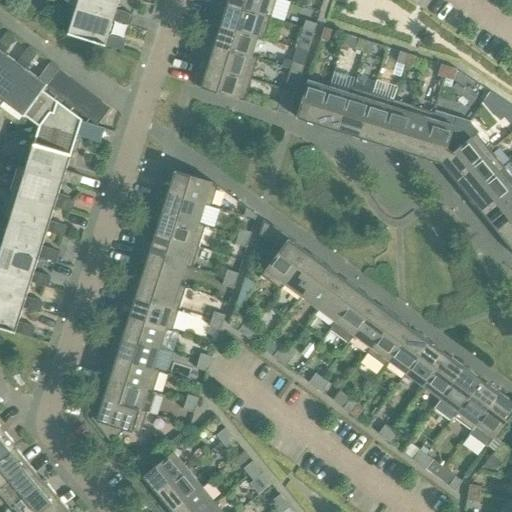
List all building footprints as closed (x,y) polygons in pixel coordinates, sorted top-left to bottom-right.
[(69,0),(68,6),(76,8),(113,20),(129,25),(132,14),(116,9),(118,0),(69,0)] [(221,0),(221,2),(270,18),(275,0),(221,0)] [(223,16),(220,25),(264,38),(270,18),(221,2),(217,14),(223,16)] [(113,20),(76,8),(68,34),(121,50),(124,40),(108,35),(113,20)] [(305,20),(303,28),(314,31),(316,24),(305,20)] [(211,31),(208,43),(257,59),(258,58),(251,55),(256,37),(263,40),(264,38),(220,25),(217,33),(211,31)] [(324,27),(320,39),(328,41),(331,30),(324,27)] [(314,31),(303,28),(300,35),(312,39),(314,31)] [(0,59),(5,53),(15,40),(6,33),(0,40),(0,59)] [(355,50),(362,52),(366,41),(358,38),(355,50)] [(366,41),(362,52),(370,55),(374,43),(366,41)] [(210,57),(207,66),(251,79),(257,59),(208,43),(204,55),(210,57)] [(0,103),(3,100),(5,97),(26,69),(36,55),(27,49),(17,62),(5,53),(0,59),(0,103)] [(396,63),(404,65),(407,54),(400,51),(396,63)] [(407,54),(404,65),(411,67),(415,56),(407,54)] [(292,61),(290,69),(301,73),(303,65),(292,61)] [(3,100),(24,116),(42,91),(57,71),(48,64),(38,78),(26,69),(5,97),(3,100)] [(437,76),(445,78),(448,67),(441,64),(437,76)] [(251,79),(207,66),(204,74),(198,73),(194,86),(244,101),(251,79)] [(448,67),(445,78),(452,80),(456,69),(448,67)] [(301,73),(290,69),(287,77),(299,80),(301,73)] [(296,118),(317,124),(329,87),(307,81),(296,118)] [(317,124),(338,131),(348,97),(351,87),(350,86),(348,93),(329,87),(317,124)] [(338,131),(358,137),(372,93),(351,87),(348,97),(338,131)] [(18,166),(62,181),(78,186),(81,175),(65,170),(80,121),(54,113),(57,102),(42,91),(24,116),(39,126),(25,168),(18,166)] [(358,137),(379,144),(393,100),(372,93),(358,137)] [(379,144),(400,150),(413,106),(393,100),(379,144)] [(279,103),(276,111),(288,115),(290,107),(279,103)] [(400,150),(420,157),(434,113),(413,106),(400,150)] [(420,157),(441,163),(450,150),(469,121),(436,111),(435,113),(434,113),(420,157)] [(450,150),(441,163),(454,180),(490,150),(476,133),(478,131),(469,121),(450,150)] [(454,180),(468,196),(504,167),(490,150),(454,180)] [(18,166),(10,192),(54,206),(70,211),(73,200),(57,196),(62,181),(18,166)] [(468,196),(482,213),(511,188),(511,177),(504,167),(468,196)] [(170,183),(167,192),(211,206),(217,186),(211,182),(168,168),(164,181),(170,183)] [(511,188),(482,213),(496,230),(511,216),(511,188)] [(10,192),(2,217),(46,231),(62,236),(65,226),(49,221),(54,206),(10,192)] [(159,199),(155,211),(205,226),(205,225),(198,222),(204,205),(211,207),(211,206),(167,192),(165,200),(159,199)] [(244,216),(255,219),(256,215),(257,215),(246,207),(244,216)] [(157,225),(154,233),(198,247),(205,226),(155,211),(151,223),(157,225)] [(511,216),(496,230),(509,246),(511,244),(511,216)] [(0,243),(0,244),(38,257),(54,262),(57,251),(41,246),(46,231),(2,217),(9,220),(2,244),(0,243)] [(260,275),(280,289),(307,252),(263,220),(258,235),(279,250),(260,275)] [(240,229),(237,236),(249,240),(251,232),(240,229)] [(146,240),(142,252),(192,267),(198,247),(154,233),(152,242),(146,240)] [(249,240),(237,236),(235,244),(246,247),(249,240)] [(0,244),(0,271),(30,282),(46,287),(50,276),(34,271),(38,257),(0,244)] [(144,266),(141,274),(185,288),(186,286),(179,284),(184,266),(191,269),(192,267),(142,252),(138,264),(144,266)] [(284,284),(301,296),(324,265),(307,252),(280,289),(280,290),(284,284)] [(301,296),(319,309),(342,278),(324,265),(301,296)] [(227,270),(224,277),(236,281),(238,273),(227,270)] [(0,299),(22,307),(38,312),(42,301),(26,296),(30,282),(0,271),(0,299)] [(133,281),(129,293),(179,309),(185,288),(141,274),(139,283),(133,281)] [(236,281),(224,277),(222,285),(233,289),(236,281)] [(319,309),(336,322),(359,291),(342,278),(319,309)] [(377,303),(359,291),(336,322),(330,330),(348,343),(354,335),(377,303)] [(131,308),(129,315),(172,329),(179,309),(129,293),(125,306),(131,308)] [(22,307),(0,299),(0,327),(31,337),(34,327),(18,322),(22,307)] [(365,352),(367,353),(394,316),(377,303),(354,335),(370,347),(365,352)] [(214,311),(211,319),(223,323),(225,315),(214,311)] [(120,323),(116,334),(159,348),(165,329),(172,331),(172,329),(129,315),(126,325),(120,323)] [(367,353),(384,366),(411,329),(394,316),(367,353)] [(223,323),(211,319),(209,327),(220,330),(223,323)] [(238,331),(244,336),(251,326),(245,321),(238,331)] [(251,326),(244,336),(251,341),(258,331),(251,326)] [(389,361),(406,373),(429,342),(411,329),(384,366),(385,367),(389,361)] [(118,349),(116,357),(159,370),(160,370),(153,368),(159,348),(116,334),(112,347),(118,349)] [(406,373),(423,386),(446,355),(429,342),(406,373)] [(273,357),(279,361),(286,352),(280,347),(273,357)] [(286,352),(279,361),(286,366),(293,357),(286,352)] [(200,353),(198,361),(209,364),(212,357),(200,353)] [(423,386),(441,399),(463,367),(446,355),(423,386)] [(107,364),(103,376),(153,391),(159,370),(116,357),(113,366),(107,364)] [(209,364),(198,361),(196,368),(207,372),(209,364)] [(452,416),(454,417),(481,380),(463,367),(441,399),(457,411),(452,416)] [(308,383),(315,388),(322,378),(315,373),(308,383)] [(105,390),(103,398),(147,412),(147,411),(150,412),(155,394),(152,393),(153,391),(103,376),(99,389),(105,390)] [(322,378),(315,388),(321,392),(328,383),(322,378)] [(454,417),(471,430),(498,393),(481,380),(454,417)] [(486,448),(511,412),(511,403),(498,393),(471,430),(468,434),(486,448)] [(187,394),(185,402),(197,406),(199,398),(187,394)] [(147,412),(103,398),(100,407),(94,406),(90,418),(110,442),(125,430),(140,434),(147,412)] [(343,409),(349,413),(357,404),(350,399),(343,409)] [(197,406),(185,402),(183,410),(194,413),(197,406)] [(357,404),(349,413),(356,418),(363,408),(357,404)] [(378,434),(384,439),(391,429),(385,424),(378,434)] [(216,435),(221,441),(230,434),(225,428),(216,435)] [(0,459),(17,446),(3,429),(0,431),(0,459)] [(391,429),(384,439),(391,444),(398,434),(391,429)] [(230,434),(221,441),(226,448),(235,440),(230,434)] [(491,454),(501,462),(511,450),(501,442),(494,450),(491,454)] [(0,487),(29,464),(17,449),(18,448),(17,446),(0,459),(0,487)] [(413,460),(419,465),(426,455),(420,450),(413,460)] [(143,476),(157,494),(187,469),(172,452),(143,476)] [(426,455),(419,465),(425,469),(433,460),(426,455)] [(243,469),(248,475),(257,467),(252,461),(243,469)] [(0,487),(0,493),(11,507),(45,480),(43,478),(42,480),(29,464),(0,487)] [(257,467),(248,475),(253,481),(262,473),(257,467)] [(157,494),(171,510),(201,486),(187,469),(157,494)] [(455,476),(448,486),(455,491),(462,481),(455,476)] [(39,511),(58,496),(45,480),(11,507),(13,508),(14,507),(17,511),(39,511)] [(469,485),(468,492),(480,495),(481,487),(469,485)] [(171,510),(171,511),(202,511),(214,503),(201,486),(171,510)] [(480,495),(468,492),(466,500),(478,503),(480,495)] [(270,502),(275,508),(285,500),(280,494),(270,502)] [(71,511),(58,496),(39,511),(71,511)] [(285,500),(275,508),(278,511),(283,511),(290,507),(285,500)] [(202,511),(222,511),(214,503),(202,511)]
